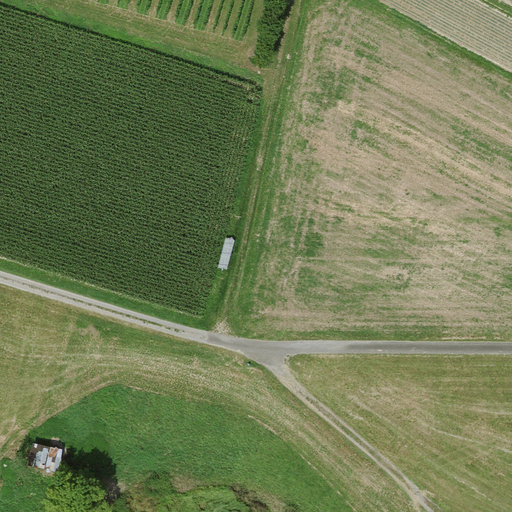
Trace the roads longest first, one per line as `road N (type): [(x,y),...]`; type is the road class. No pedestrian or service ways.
road 1 (track): [(0,276),(249,347),(511,350)]
road 2 (track): [(296,0),(215,340)]
road 3 (track): [(267,348),(288,381),(435,511)]
